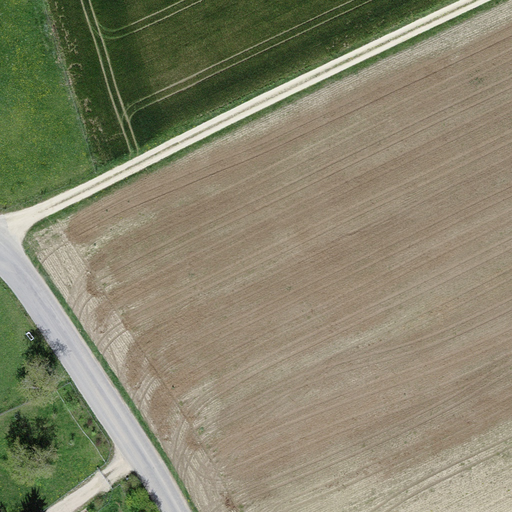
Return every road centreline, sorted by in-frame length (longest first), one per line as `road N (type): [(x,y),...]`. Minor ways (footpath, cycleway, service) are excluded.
road 1 (track): [(0,233),(470,0)]
road 2 (residential): [(0,250),(173,511)]
